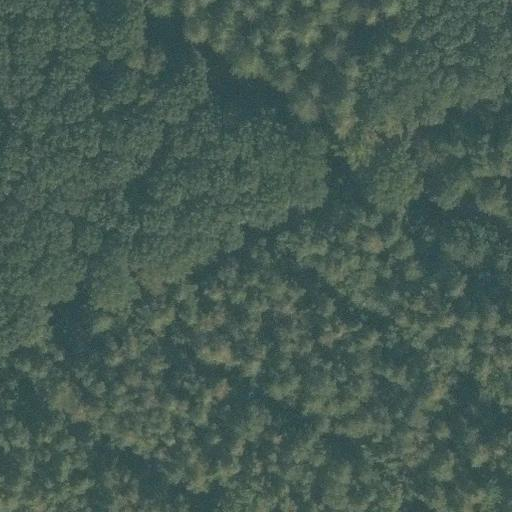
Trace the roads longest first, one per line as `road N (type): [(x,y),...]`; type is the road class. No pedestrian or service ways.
road 1 (track): [(0,293),(511,38)]
road 2 (track): [(173,0),(511,231)]
